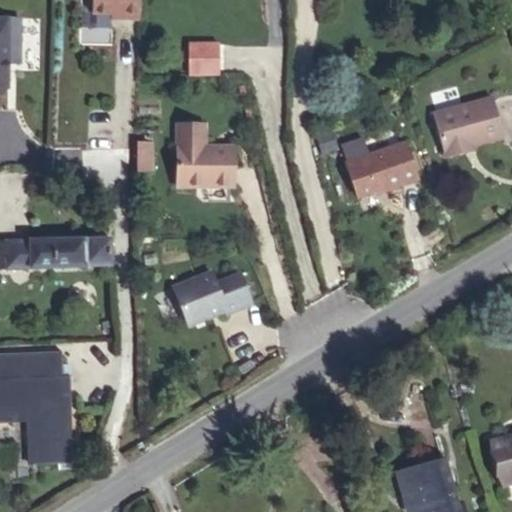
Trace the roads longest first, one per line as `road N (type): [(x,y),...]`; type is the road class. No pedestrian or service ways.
road 1 (tertiary): [(59,511),(145,450),(511,242)]
road 2 (unknown): [(109,148),(117,471)]
